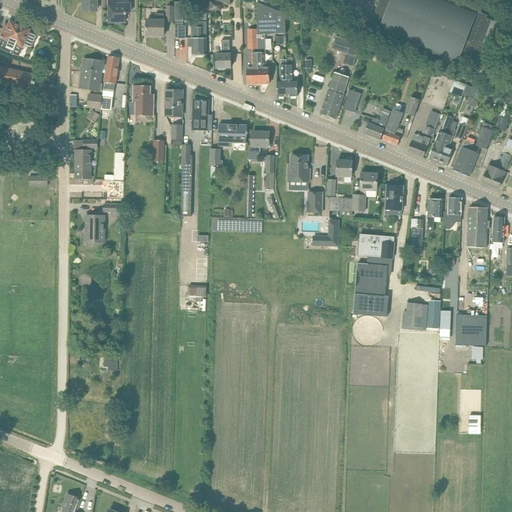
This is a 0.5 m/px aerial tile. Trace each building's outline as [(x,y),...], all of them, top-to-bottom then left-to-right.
[(96,1),(95,0),(81,0),(81,11),(96,11),(96,1)] [(129,13),(129,4),(115,4),(115,0),(106,0),(107,23),(124,23),(124,15),(125,15),(125,13),(129,13)] [(379,0),(372,20),(369,28),(408,43),(408,44),(416,47),(464,66),(467,67),(474,70),(475,70),(474,69),(475,67),(476,65),(479,66),(483,63),(484,62),(485,62),(486,63),(487,63),(502,25),(486,18),(487,16),(464,7),(447,0),(379,0)] [(183,2),(175,2),(175,21),(182,21),(183,21),(183,2)] [(286,34),(285,14),(257,3),(258,35),(265,34),(286,34)] [(147,28),(146,28),(146,30),(147,30),(146,36),(164,37),(164,20),(163,20),(164,14),(156,14),(155,20),(147,20),(147,28)] [(5,26),(1,35),(0,36),(0,37),(1,38),(0,39),(0,49),(11,54),(15,44),(21,47),(28,30),(9,22),(7,27),(5,26)] [(195,38),(188,38),(188,47),(192,47),(192,55),(206,55),(206,33),(203,33),(203,28),(195,28),(195,38)] [(247,50),(256,50),(255,29),(246,29),(247,50)] [(265,34),(258,35),(257,43),(258,53),(258,84),(269,84),(269,67),(266,68),(266,61),(264,60),(263,53),(265,53),(265,34)] [(337,37),(333,48),(347,52),(357,56),(361,45),(336,36),(336,37),(337,37)] [(224,70),(224,68),(231,68),(230,46),(230,41),(223,41),(223,47),(223,55),(216,55),(216,61),(215,61),(215,63),(216,63),(217,69),(218,68),(219,70),(224,70)] [(258,84),(258,53),(252,53),(252,68),(247,68),(248,84),(258,84)] [(108,56),(104,82),(103,89),(114,91),(119,58),(108,56)] [(287,65),(287,96),(298,96),(297,80),(293,80),(293,65),(293,58),(286,58),(287,65)] [(79,89),(99,91),(103,61),(84,59),(79,89)] [(287,96),(287,65),(280,65),(281,80),(277,80),(277,97),(287,96)] [(0,83),(22,88),(31,90),(35,75),(0,66),(0,83)] [(334,72),(323,105),(320,114),(335,119),(344,93),(344,92),(349,77),(334,72)] [(450,93),(463,97),(467,85),(454,81),(450,93)] [(133,86),(133,96),(133,102),(136,103),(136,116),(153,116),(154,108),(154,94),(151,94),(151,86),(133,86)] [(167,90),(166,100),(166,117),(181,117),(182,91),(167,90)] [(350,90),(343,109),(355,113),(361,94),(350,90)] [(101,109),(103,96),(87,95),(86,107),(101,109)] [(103,95),(103,96),(101,109),(100,115),(108,116),(111,96),(103,95)] [(415,117),(421,101),(412,98),(406,113),(415,117)] [(208,115),(208,110),(208,100),(194,100),(193,121),(194,121),(193,129),(207,130),(207,129),(208,115)] [(380,140),(384,130),(391,112),(382,108),(380,114),(382,115),(380,120),(373,118),(371,124),(369,123),(364,134),(380,140)] [(88,118),(94,122),(99,115),(92,110),(88,118)] [(394,110),(386,131),(382,140),(397,146),(403,130),(402,130),(402,129),(398,128),(397,128),(402,114),(394,110)] [(423,134),(432,138),(441,116),(432,112),(423,134)] [(442,132),(444,133),(439,145),(434,143),(428,159),(437,163),(448,134),(454,119),(447,116),(442,132)] [(455,117),(454,119),(448,134),(437,163),(447,166),(451,157),(453,150),(448,148),(453,136),(455,130),(454,129),(458,118),(455,117)] [(508,118),(499,117),(498,126),(507,127),(508,118)] [(182,123),(170,123),(170,138),(181,138),(182,123)] [(492,130),(493,126),(484,123),(483,127),(482,127),(476,146),(486,149),(492,130)] [(219,124),(219,134),(218,147),(228,147),(228,143),(246,144),(247,134),(248,134),(248,132),(247,132),(247,125),(219,124)] [(461,138),(466,126),(461,124),(456,137),(461,138)] [(252,132),(252,146),(252,154),(259,154),(259,147),(268,148),(269,133),(252,132)] [(414,134),(407,151),(423,158),(430,139),(424,137),(423,137),(414,134)] [(162,162),(163,141),(153,140),(152,162),(162,162)] [(466,140),(464,145),(453,171),(469,177),(478,154),(471,151),(474,144),(466,140)] [(190,145),(182,145),(180,215),(191,215),(192,186),(190,186),(191,164),(189,164),(190,145)] [(507,169),(511,153),(511,148),(505,146),(502,152),(504,153),(499,166),(507,169)] [(221,167),(221,161),(219,161),(219,150),(211,150),(211,166),(221,167)] [(82,171),(91,171),(91,151),(76,151),(76,158),(77,158),(77,163),(78,163),(78,167),(79,170),(82,171)] [(114,175),(114,179),(123,179),(124,153),(121,153),(117,153),(115,153),(114,175)] [(288,169),(287,181),(310,182),(310,170),(308,170),(308,156),(291,155),(291,169),(288,169)] [(266,172),(266,190),(274,190),(275,157),(273,157),(267,157),(266,172)] [(76,158),(75,179),(91,179),(91,171),(82,171),(79,170),(78,167),(78,163),(77,163),(77,158),(76,158)] [(338,160),(337,170),(337,177),(337,181),(343,182),(344,177),(352,177),(352,161),(338,160)] [(482,182),(501,190),(504,182),(501,181),(505,172),(489,165),(482,182)] [(353,199),(341,199),(330,198),(329,211),(340,211),(340,210),(365,211),(366,190),(377,191),(377,174),(362,173),(361,196),(353,195),(353,199)] [(334,196),(335,181),(328,180),(327,195),(334,196)] [(401,215),(401,210),(402,210),(403,186),(387,186),(386,214),(401,215)] [(308,207),(308,214),(322,214),(322,207),(322,193),(308,193),(308,207)] [(269,199),(274,219),(284,217),(278,196),(269,199)] [(448,198),(448,213),(444,213),(444,229),(450,230),(456,225),(457,215),(461,215),(462,199),(448,198)] [(428,199),(428,209),(427,232),(433,232),(434,217),(441,217),(442,199),(428,199)] [(120,213),(120,204),(104,204),(104,212),(120,213)] [(469,207),(468,217),(467,248),(468,248),(485,248),(486,248),(487,228),(489,229),(489,222),(487,222),(488,208),(469,207)] [(104,216),(96,216),(86,216),(85,242),(104,243),(104,216)] [(494,217),(493,227),(492,243),(493,243),(493,249),(500,249),(500,243),(503,243),(505,218),(494,217)] [(321,236),(321,246),(338,247),(338,221),(328,220),(328,236),(321,236)] [(422,247),(423,220),(417,220),(416,229),(412,228),(411,246),(422,247)] [(297,232),(297,224),(286,224),(285,232),(297,232)] [(394,258),(395,242),(367,240),(366,256),(394,258)] [(366,264),(357,264),(352,315),(387,318),(388,298),(384,297),(386,275),(390,275),(392,260),(367,257),(366,264)] [(187,287),(186,298),(206,299),(207,287),(187,287)] [(493,288),(490,293),(495,296),(498,291),(493,288)] [(422,304),(407,303),(405,324),(420,326),(422,304)] [(456,315),(456,345),(486,346),(487,316),(456,315)] [(448,340),(449,330),(441,329),(441,340),(448,340)] [(483,349),(472,348),(472,356),(482,357),(483,349)] [(119,371),(119,358),(106,357),(106,370),(119,371)] [(482,414),(482,391),(461,391),(462,414),(470,413),(470,414),(482,414)] [(480,429),(480,416),(470,416),(469,428),(480,429)] [(62,511),(76,511),(81,499),(67,493),(64,503),(62,507),(64,508),(62,511)]
